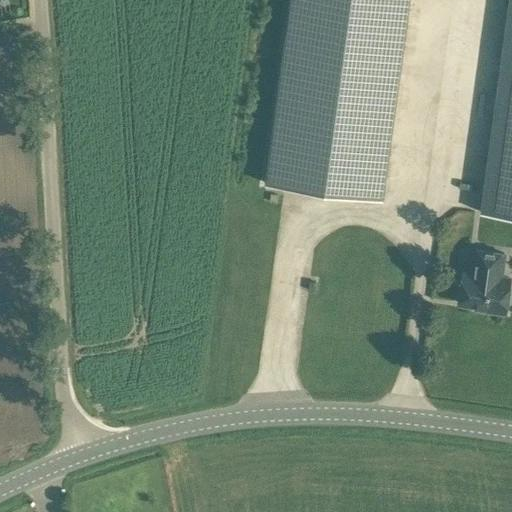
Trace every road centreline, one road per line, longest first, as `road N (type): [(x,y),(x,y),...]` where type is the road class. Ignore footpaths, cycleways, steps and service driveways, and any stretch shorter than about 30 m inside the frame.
road 1 (unclassified): [(82,456),(62,382),(39,0)]
road 2 (tertiary): [(511,437),(404,420),(301,417),(149,436),(82,456)]
road 3 (unknown): [(251,423),(279,246),(293,216),(329,203),(414,215)]
road 4 (unknown): [(414,215),(441,0)]
road 5 (unknown): [(404,420),(414,215)]
